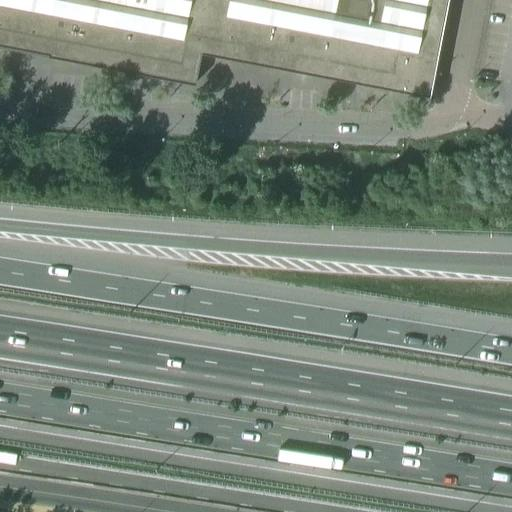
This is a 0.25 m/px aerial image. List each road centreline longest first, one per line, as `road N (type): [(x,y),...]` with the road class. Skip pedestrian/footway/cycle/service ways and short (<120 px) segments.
road 1 (motorway): [(0,404),(511,487)]
road 2 (motorway): [(511,420),(0,337)]
road 3 (motorway): [(511,353),(0,271)]
road 4 (motorway): [(511,266),(0,227)]
road 5 (unclassified): [(0,105),(408,128),(436,123),(452,105)]
road 6 (motorway): [(0,468),(279,511)]
